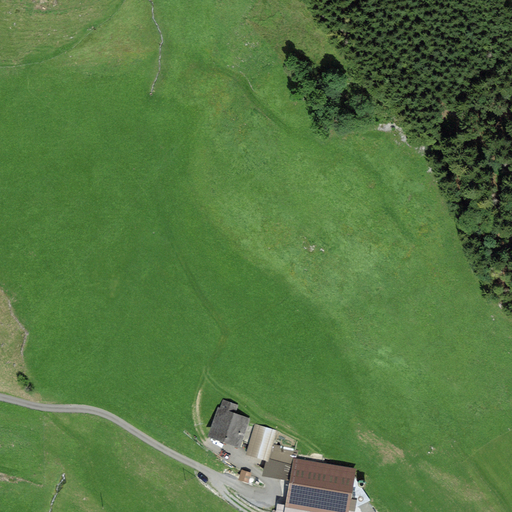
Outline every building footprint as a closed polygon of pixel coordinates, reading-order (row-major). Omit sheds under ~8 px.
[(76,176),(52,177),(53,197),(77,196),(76,176)] [(236,408),(224,404),(213,436),(239,444),(246,421),(233,417),(236,408)] [(257,428),(249,452),(268,458),(275,433),(257,428)] [(353,469),(296,459),(288,505),(287,509),(302,511),(345,511),(348,498),(353,469)] [(353,511),(356,499),(348,498),(345,511),(302,511),(287,509),(288,505),(278,503),(275,511),(353,511)]
